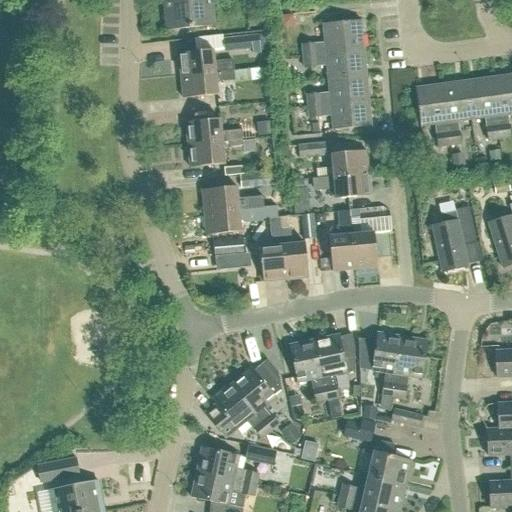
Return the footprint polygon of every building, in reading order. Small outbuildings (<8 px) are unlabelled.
[(166,32),(190,29),(187,0),(177,0),(163,1),(166,32)] [(187,0),(190,29),(214,27),(211,0),(187,0)] [(302,45),(303,57),(364,51),(361,21),(322,25),(324,43),(302,45)] [(222,40),(224,52),(251,49),(252,54),(261,53),(258,35),(222,40)] [(178,55),(180,76),(231,71),(230,62),(214,63),(213,51),(178,55)] [(326,67),(327,81),(366,77),(364,51),(303,57),(304,69),(326,67)] [(216,81),(232,80),(231,71),(180,76),(182,98),(218,95),(216,81)] [(511,75),(489,79),(497,139),(511,137),(511,141),(511,140),(511,128),(508,129),(506,114),(511,113),(511,75)] [(308,96),(309,107),(369,101),(366,77),(327,81),(329,94),(308,96)] [(465,82),(470,119),(484,117),(487,140),(497,139),(489,79),(465,82)] [(441,85),(449,144),(461,143),(458,121),(470,119),(465,82),(441,85)] [(436,146),(449,144),(441,85),(415,89),(420,127),(434,125),(436,146)] [(333,129),(371,126),(369,101),(309,107),(310,118),(331,116),(333,129)] [(185,124),(187,146),(241,140),(240,131),(221,133),(220,120),(185,124)] [(270,135),(269,122),(256,123),(257,136),(270,135)] [(223,152),(242,150),(241,140),(187,146),(189,168),(224,164),(223,152)] [(298,145),(299,158),(327,155),(326,142),(298,145)] [(489,161),(499,160),(498,149),(488,151),(489,161)] [(316,169),(317,178),(367,173),(365,152),(330,156),(332,168),(316,169)] [(453,167),(465,166),(464,154),(451,155),(453,167)] [(224,169),(225,176),(244,175),(243,167),(224,169)] [(240,177),(241,187),(276,183),(275,173),(240,177)] [(335,200),(370,197),(367,173),(317,178),(318,188),(334,187),(335,200)] [(508,181),(493,183),(495,195),(510,192),(508,181)] [(292,189),(294,214),(313,212),(311,188),(292,189)] [(201,192),(203,214),(255,209),(254,199),(237,200),(236,189),(201,192)] [(511,204),(509,205),(511,213),(511,215),(488,223),(502,268),(511,264),(511,204)] [(279,216),(291,216),(291,206),(279,206),(279,216)] [(239,219),(256,218),(255,209),(203,214),(206,236),(240,232),(239,219)] [(464,246),(477,243),(469,209),(441,215),(443,226),(433,228),(443,274),(469,268),(464,246)] [(355,271),(350,222),(349,211),(337,212),(339,239),(330,240),(333,273),(355,271)] [(300,216),(303,240),(316,238),(313,214),(300,216)] [(324,214),(315,215),(316,224),(325,223),(324,214)] [(350,222),(355,271),(377,269),(374,236),(363,237),(361,221),(350,222)] [(264,284),(286,282),(282,229),(272,230),(273,250),(261,251),(264,284)] [(282,229),(286,282),(309,279),(306,246),(291,248),(289,229),(282,229)] [(213,242),(215,256),(228,255),(242,254),(241,239),(213,242)] [(185,266),(201,265),(200,251),(184,252),(185,266)] [(228,255),(215,256),(216,271),(230,270),(228,255)] [(359,369),(371,371),(370,372),(385,375),(382,394),(393,396),(402,339),(377,334),(375,342),(358,339),(359,369)] [(314,341),(325,400),(338,397),(334,376),(347,373),(345,362),(354,360),(354,349),(351,335),(339,338),(339,336),(314,341)] [(402,339),(393,396),(405,398),(408,377),(422,379),(428,343),(402,339)] [(314,402),(325,400),(314,341),(290,346),(297,383),(310,381),(314,402)] [(511,376),(511,350),(495,351),(496,377),(511,376)] [(231,384),(271,432),(279,425),(265,408),(276,399),(274,397),(281,391),(277,373),(267,360),(253,371),(251,368),(231,384)] [(220,407),(207,417),(224,437),(236,427),(238,429),(247,422),(261,439),(271,432),(231,384),(213,399),(220,407)] [(331,420),(339,418),(336,401),(327,403),(331,420)] [(511,403),(496,404),(497,430),(511,429),(511,403)] [(306,419),(303,404),(300,405),(290,406),(292,422),(306,419)] [(376,407),(363,406),(362,418),(374,420),(376,407)] [(393,410),(391,422),(419,429),(422,417),(393,410)] [(343,437),(370,444),(370,442),(373,430),(375,423),(362,420),(360,424),(347,421),(343,437)] [(298,436),(287,425),(279,433),(289,444),(298,436)] [(509,455),(509,468),(511,468),(511,429),(497,430),(487,430),(487,456),(509,455)] [(376,442),(368,477),(405,486),(411,461),(391,456),(393,446),(376,442)] [(248,446),(245,461),(283,468),(286,455),(276,453),(276,452),(248,446)] [(311,449),(303,447),(300,459),(308,461),(311,449)] [(200,448),(195,473),(254,486),(257,473),(236,468),(238,456),(200,448)] [(315,463),(310,479),(332,486),(337,470),(315,463)] [(80,479),(77,464),(38,472),(41,487),(80,479)] [(488,483),(489,510),(511,509),(511,511),(511,468),(509,468),(510,483),(488,483)] [(191,496),(208,500),(211,501),(209,511),(240,511),(241,510),(227,507),(230,491),(252,496),(254,486),(195,473),(191,496)] [(344,485),(341,497),(399,510),(405,486),(368,477),(365,490),(344,485)] [(50,490),(54,511),(92,511),(102,510),(96,480),(50,490)] [(398,511),(399,510),(341,497),(338,508),(355,511),(398,511)]
